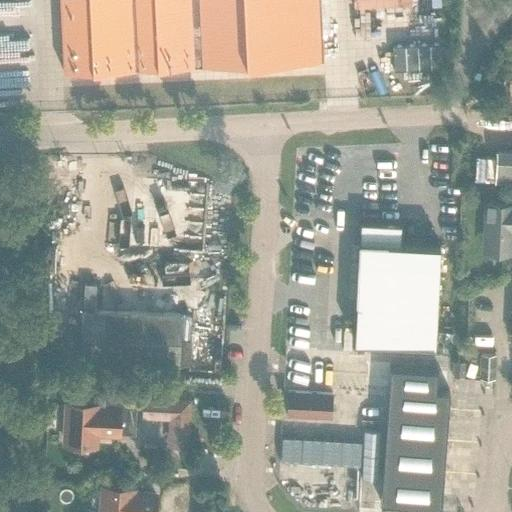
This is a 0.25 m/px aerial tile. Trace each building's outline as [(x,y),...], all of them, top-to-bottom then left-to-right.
[(59,0),(63,72),(323,59),(319,0),(59,0)] [(396,37),(397,61),(446,59),(445,35),(396,37)] [(511,150),(496,150),(495,161),(494,182),(511,183),(511,150)] [(511,252),(511,201),(483,200),(481,251),(511,252)] [(352,340),(432,344),(438,244),(398,242),(399,222),(359,220),(352,340)] [(80,360),(177,365),(177,361),(187,361),(189,338),(178,337),(180,314),(83,309),(80,360)] [(76,360),(77,348),(47,347),(47,359),(76,360)] [(495,354),(480,354),(480,378),(494,378),(495,354)] [(390,365),(380,501),(440,506),(449,389),(435,388),(436,368),(390,365)] [(94,446),(95,432),(135,434),(136,397),(127,396),(128,384),(108,383),(107,396),(95,395),(95,402),(100,406),(104,406),(103,410),(96,409),(96,405),(68,403),(66,445),(94,446)] [(340,409),(357,410),(358,387),(341,386),(340,409)] [(287,415),(331,417),(332,393),(288,391),(287,415)] [(173,444),(187,445),(189,401),(145,398),(144,412),(174,414),(173,444)] [(378,501),(378,479),(363,479),(363,501),(378,501)] [(132,489),(105,487),(102,511),(155,511),(156,496),(132,494),(132,489)]
